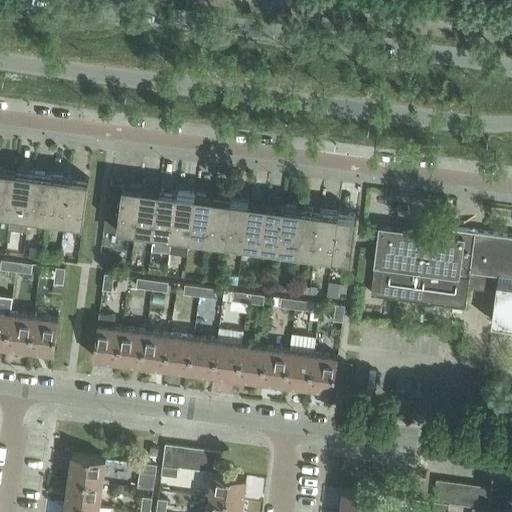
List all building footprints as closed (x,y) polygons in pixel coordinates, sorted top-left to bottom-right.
[(0,209),(9,210),(15,167),(0,164),(0,209)] [(9,210),(7,226),(25,229),(27,213),(33,169),(15,167),(9,210)] [(45,215),(51,172),(33,169),(27,213),(45,215)] [(63,218),(69,174),(51,172),(45,215),(63,218)] [(83,220),(89,177),(69,174),(63,218),(83,220)] [(135,227),(141,184),(111,180),(105,223),(135,227)] [(154,230),(160,186),(141,184),(135,227),(154,230)] [(171,232),(177,189),(160,186),(154,230),(171,232)] [(189,234),(194,191),(177,189),(171,232),(189,234)] [(206,237),(212,194),(194,191),(189,234),(206,237)] [(225,239),(231,196),(212,194),(206,237),(225,239)] [(242,242),(248,198),(231,196),(225,239),(242,242)] [(260,244),(266,201),(248,198),(242,242),(260,244)] [(279,247),(285,203),(266,201),(260,244),(279,247)] [(296,249),(302,206),(285,203),(279,247),(296,249)] [(314,251),(320,208),(302,206),(296,249),(314,251)] [(332,254),(337,211),(320,208),(314,251),(332,254)] [(352,257),(357,213),(337,211),(332,254),(352,257)] [(469,283),(476,228),(439,223),(438,232),(381,224),(371,292),(466,305),(469,283)] [(511,233),(476,228),(469,283),(497,287),(493,320),(511,322),(511,233)] [(15,268),(17,258),(2,257),(1,266),(15,268)] [(32,270),(33,261),(17,258),(15,268),(32,270)] [(64,281),(66,265),(57,264),(55,280),(64,281)] [(113,288),(115,272),(105,270),(103,286),(113,288)] [(151,286),(153,277),(138,275),(137,284),(151,286)] [(168,288),(169,279),(153,277),(151,286),(168,288)] [(200,293),(201,283),(186,281),(184,291),(200,293)] [(314,285),(293,282),(292,282),(291,289),(313,292),(314,285)] [(216,295),(217,285),(201,283),(200,293),(216,295)] [(248,299),(249,290),(235,288),(233,297),(248,299)] [(264,301),(265,292),(249,290),(248,299),(264,301)] [(296,305),(297,296),(282,294),(281,304),(296,305)] [(312,307),(313,298),(297,296),(296,305),(312,307)] [(343,319),(345,303),(336,302),(334,318),(343,319)] [(0,342),(5,343),(10,310),(0,308),(0,342)] [(29,346),(33,313),(10,310),(5,343),(29,346)] [(54,350),(59,316),(33,313),(29,346),(54,350)] [(118,358),(122,324),(98,321),(94,355),(118,358)] [(141,361),(146,328),(122,324),(118,358),(141,361)] [(146,328),(141,361),(165,365),(170,331),(146,328)] [(188,368),(193,334),(170,331),(165,365),(188,368)] [(213,371),(218,337),(193,334),(188,368),(213,371)] [(238,374),(242,340),(218,337),(213,371),(238,374)] [(261,378),(266,344),(242,340),(238,374),(261,378)] [(285,381),(290,347),(266,344),(261,378),(285,381)] [(309,384),(314,350),(290,347),(285,381),(309,384)] [(334,387),(338,353),(314,350),(309,384),(334,387)] [(174,465),(177,443),(166,441),(163,463),(174,465)] [(185,466),(188,444),(177,443),(174,465),(179,465),(185,466)] [(196,468),(199,446),(188,444),(185,466),(196,468)] [(158,446),(151,445),(150,452),(157,453),(158,446)] [(208,469),(211,447),(199,446),(196,468),(208,469)] [(219,471),(222,449),(211,447),(208,469),(213,470),(219,471)] [(103,481),(107,455),(73,451),(70,476),(103,481)] [(142,460),(139,485),(154,487),(156,471),(158,462),(142,460)] [(178,474),(179,465),(174,465),(163,463),(162,472),(178,474)] [(244,498),(247,474),(219,471),(213,470),(210,494),(244,498)] [(100,504),(103,481),(70,476),(66,500),(100,504)] [(446,501),(448,479),(437,478),(435,500),(446,501)] [(457,502),(459,481),(448,479),(446,501),(450,502),(457,502)] [(468,504),(471,482),(459,481),(457,502),(468,504)] [(479,505),(482,484),(471,482),(468,504),(479,505)] [(490,507),(493,485),(482,484),(479,505),(485,506),(490,507)] [(343,511),(374,511),(377,491),(344,487),(341,511),(343,511)] [(153,495),(144,494),(141,510),(151,511),(153,495)] [(242,511),(244,498),(210,494),(207,511),(242,511)] [(168,497),(159,496),(157,510),(166,511),(168,497)] [(428,507),(429,498),(413,496),(412,505),(428,507)] [(99,511),(100,504),(66,500),(64,511),(99,511)] [(449,510),(450,502),(446,501),(435,500),(433,508),(449,510)]
